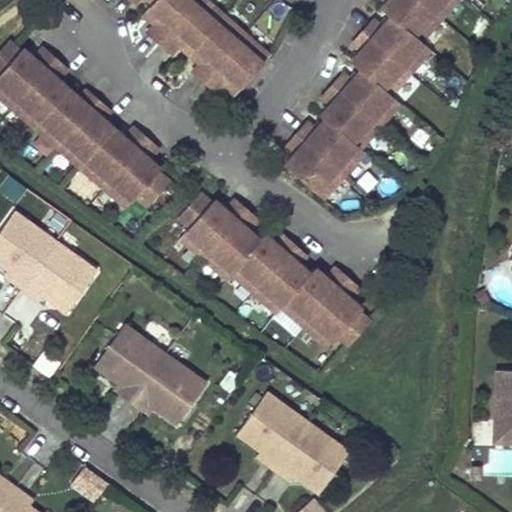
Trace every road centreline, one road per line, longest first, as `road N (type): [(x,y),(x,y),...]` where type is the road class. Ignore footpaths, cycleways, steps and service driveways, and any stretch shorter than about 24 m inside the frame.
road 1 (residential): [(194,511),(0,361)]
road 2 (residential): [(217,148),(62,14)]
road 3 (residential): [(217,148),(361,259)]
road 4 (residential): [(315,0),(217,148)]
